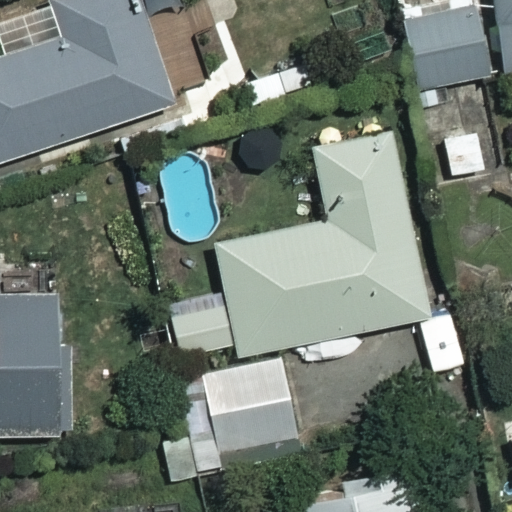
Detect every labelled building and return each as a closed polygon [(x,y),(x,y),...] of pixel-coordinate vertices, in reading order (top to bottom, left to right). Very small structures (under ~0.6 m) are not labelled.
[(55,0),(68,38),(0,58),(0,161),(208,97),(203,80),(174,90),(146,0),(55,0)] [(511,0),(498,0),(507,62),(511,61),(511,0)] [(495,79),(486,8),(416,18),(425,88),(495,79)] [(490,131),(446,137),(453,183),(496,177),(490,131)] [(439,319),(401,136),(318,154),(332,222),(219,246),(243,360),(439,319)] [(2,298),(1,267),(0,267),(0,436),(81,434),(76,296),(2,298)] [(292,354),(206,374),(216,417),(302,397),(292,354)] [(222,433),(164,437),(167,483),(225,478),(222,433)] [(431,511),(420,465),(291,496),(295,511),(431,511)]
